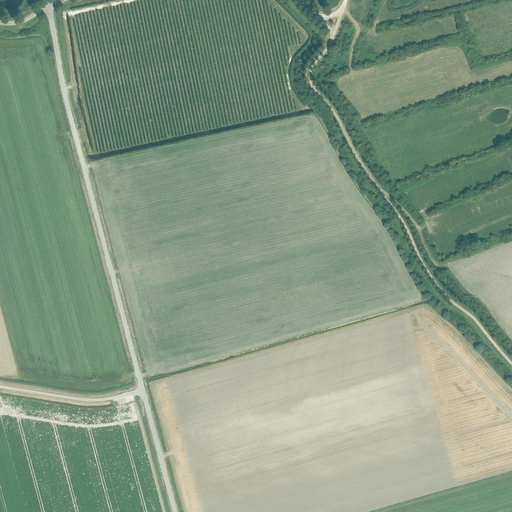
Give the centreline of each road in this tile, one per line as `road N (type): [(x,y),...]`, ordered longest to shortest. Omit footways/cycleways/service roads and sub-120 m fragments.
road 1 (track): [(332,37),(309,74),(315,91),(438,289),(511,362)]
road 2 (unclassified): [(142,390),(44,7)]
road 3 (unclassified): [(0,386),(93,400),(142,390)]
road 4 (unclassified): [(175,511),(142,390)]
